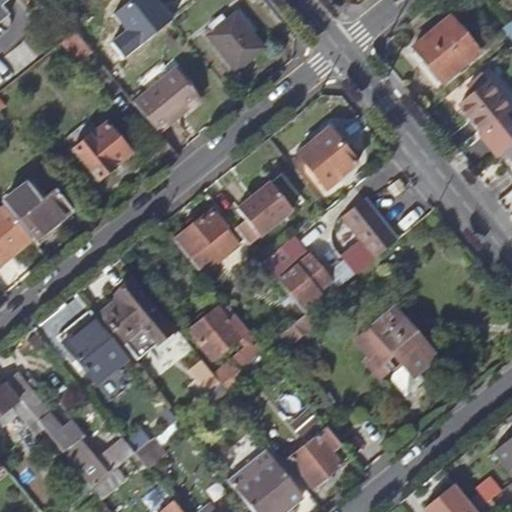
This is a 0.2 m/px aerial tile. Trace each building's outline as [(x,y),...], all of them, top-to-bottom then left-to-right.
[(8,0),(0,0),(0,23),(8,17),(0,7),(8,0)] [(236,71),(263,48),(236,14),(208,37),(236,71)] [(442,83),(479,53),(450,17),(413,48),(442,83)] [(84,41),(93,52),(113,36),(104,25),(84,41)] [(93,52),(84,41),(75,30),(61,42),(79,64),(93,52)] [(134,103),(159,133),(172,123),(170,120),(182,111),(184,113),(200,100),(175,69),(134,103)] [(502,116),(509,110),(487,83),(460,106),(482,132),(502,116)] [(511,127),(502,116),(482,132),(478,135),(497,158),(504,152),(511,146),(511,127)] [(98,180),(130,153),(106,124),(95,133),(85,122),(64,138),(98,180)] [(326,189),(357,164),(344,148),(349,145),(333,126),(298,155),(326,189)] [(2,203),(7,210),(33,242),(71,211),(55,191),(42,201),(27,183),(2,203)] [(236,209),(245,220),(258,236),(291,210),(269,183),(236,209)] [(343,284),(396,241),(362,200),(343,216),(361,239),(340,256),(344,261),(337,267),(337,276),(343,284)] [(0,268),(33,242),(7,210),(0,215),(0,268)] [(175,241),(189,258),(202,275),(239,245),(226,228),(212,210),(175,241)] [(245,220),(235,228),(248,244),(258,236),(245,220)] [(294,236),(262,261),(278,281),(310,255),(294,236)] [(278,281),(306,314),(337,289),(310,255),(278,281)] [(125,345),(159,316),(131,282),(115,295),(119,300),(99,315),(125,345)] [(254,338),(225,303),(190,331),(214,360),(242,338),(247,344),(254,338)] [(412,389),(430,375),(427,371),(431,367),(425,360),(432,354),(395,307),(357,338),(370,354),(365,358),(381,379),(390,372),(405,390),(409,386),(412,389)] [(306,314),(293,325),(263,349),(267,355),(269,357),(312,322),(306,314)] [(128,357),(95,317),(63,344),(96,384),(128,357)] [(263,349),(259,344),(255,347),(253,344),(214,376),(220,384),(263,349)] [(263,349),(220,384),(228,393),(247,378),(244,373),(267,355),(263,349)] [(220,384),(214,376),(209,370),(198,378),(210,393),(220,384)] [(121,371),(101,383),(110,398),(130,385),(121,371)] [(7,384),(39,423),(49,414),(18,374),(7,384)] [(29,429),(37,423),(5,385),(0,389),(0,417),(11,408),(29,429)] [(351,458),(327,429),(289,460),(313,489),(351,458)] [(511,437),(494,451),(511,473),(511,437)] [(154,438),(135,454),(147,469),(167,452),(154,438)] [(92,488),(111,473),(135,454),(123,439),(97,460),(80,439),(63,453),(65,454),(92,488)] [(228,481),(253,511),(285,511),(303,498),(265,451),(228,481)] [(111,473),(92,488),(100,499),(119,483),(111,473)] [(475,486),(486,501),(502,490),(492,475),(475,486)] [(470,511),(450,487),(424,509),(425,511),(470,511)] [(182,511),(175,503),(163,511),(182,511)]
